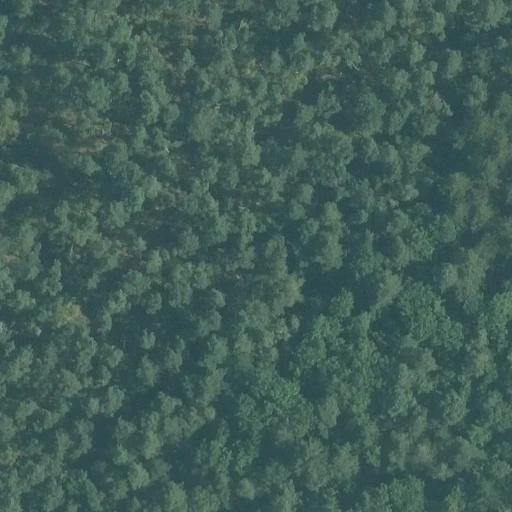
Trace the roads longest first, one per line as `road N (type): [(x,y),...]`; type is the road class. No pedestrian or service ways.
road 1 (track): [(149,511),(511,88)]
road 2 (track): [(511,303),(423,196)]
road 3 (track): [(496,105),(409,0)]
